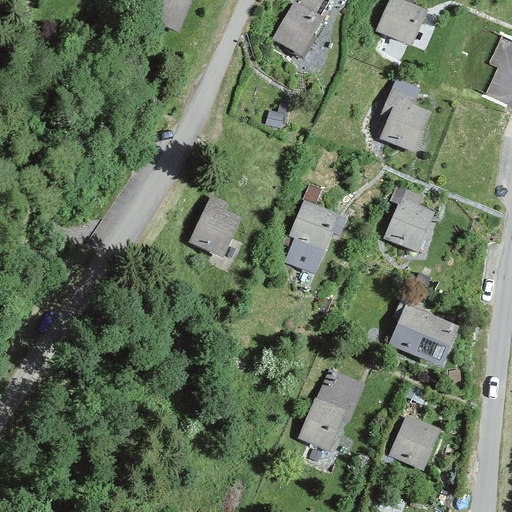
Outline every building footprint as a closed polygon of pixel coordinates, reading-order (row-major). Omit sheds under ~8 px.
[(181,0),(142,0),(138,11),(146,14),(141,24),(166,35),(181,0)] [(418,14),(386,0),(383,0),(369,33),(403,48),(418,14)] [(310,21),(286,7),(264,44),(289,59),(310,21)] [(406,99),(384,90),(371,120),(378,123),(370,141),(402,155),(419,115),(402,107),(406,99)] [(380,216),(386,218),(377,243),(408,256),(424,216),(411,211),(415,200),(390,190),(380,216)] [(219,208),(202,200),(179,247),(211,262),(230,223),(215,216),(219,208)] [(331,240),(338,222),(295,204),(280,242),(286,244),(277,266),(306,278),(323,237),(331,240)] [(448,331),(392,307),(387,320),(394,323),(383,350),(432,371),(448,331)] [(357,390),(320,376),(295,443),(324,454),(336,425),(343,428),(357,390)] [(428,433),(398,422),(384,461),(414,472),(428,433)]
